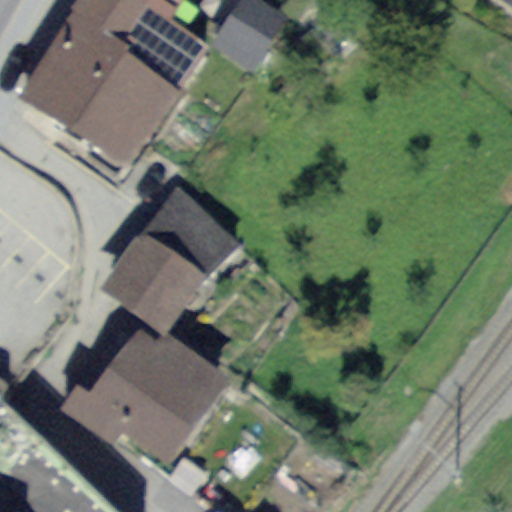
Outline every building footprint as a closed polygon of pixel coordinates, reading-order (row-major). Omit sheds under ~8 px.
[(178,0),(47,0),(40,11),(61,25),(14,98),(63,128),(48,152),(120,198),(214,51),(166,21),(178,0)] [(278,20),(242,0),(231,0),(207,41),(251,67),(278,20)] [(511,0),(498,0),(511,8),(511,0)] [(136,232),(94,289),(155,334),(197,276),(232,245),(174,190),(136,232)] [(210,383),(130,331),(87,396),(72,387),(61,405),(103,450),(119,435),(159,461),(210,383)] [(105,511),(0,416),(0,511),(105,511)]
